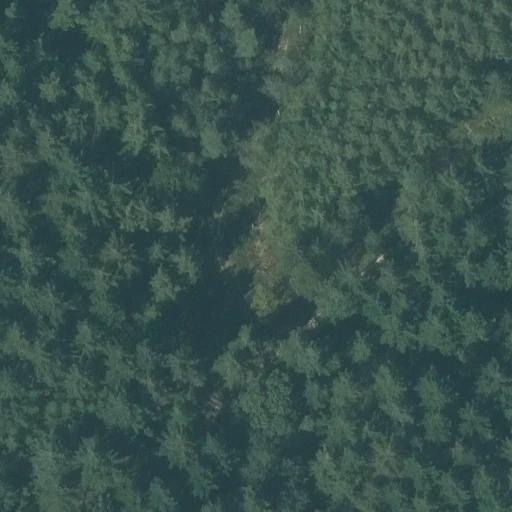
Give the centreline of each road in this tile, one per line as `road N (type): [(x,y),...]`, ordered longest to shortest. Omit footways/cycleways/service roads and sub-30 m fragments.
road 1 (track): [(256,504),(293,448),(293,419),(211,219),(257,145),(290,0)]
road 2 (track): [(208,416),(0,31)]
road 3 (track): [(208,416),(511,146)]
road 4 (track): [(96,511),(208,416)]
